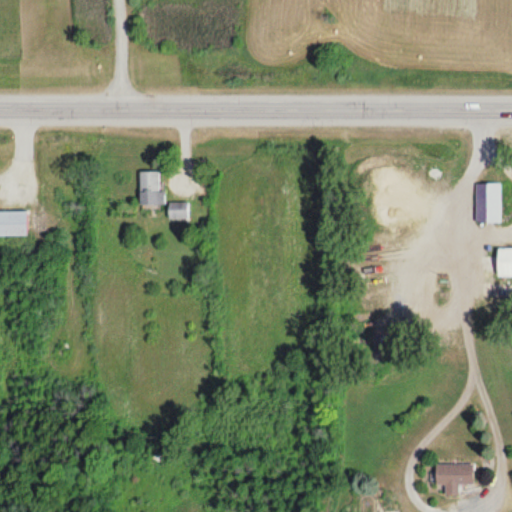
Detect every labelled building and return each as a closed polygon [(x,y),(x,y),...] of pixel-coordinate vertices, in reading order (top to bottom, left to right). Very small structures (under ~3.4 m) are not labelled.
[(162,170),(139,170),(139,203),(162,203),(162,170)] [(501,182),(475,182),(475,222),(501,222),(501,182)] [(187,218),(188,202),(167,201),(167,218),(187,218)] [(0,234),(26,235),(26,210),(0,209),(0,234)] [(511,247),(497,248),(497,275),(511,275),(511,247)] [(473,463),(435,463),(435,484),(445,484),(445,494),(459,494),(459,482),(473,482),(473,463)]
